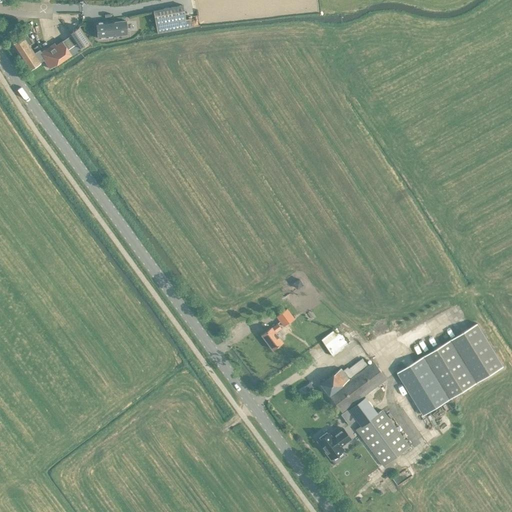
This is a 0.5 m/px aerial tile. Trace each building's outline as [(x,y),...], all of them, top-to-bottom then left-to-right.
[(182,5),(153,10),(153,12),(157,32),(190,27),(188,18),(185,19),(182,5)] [(198,15),(190,16),(192,26),(200,24),(198,15)] [(96,22),(98,38),(99,38),(99,39),(106,38),(106,37),(115,36),(114,34),(126,33),(125,20),(113,22),(113,20),(96,22)] [(54,43),(46,49),(56,64),(71,54),(67,49),(76,43),(79,48),(89,41),(79,26),(69,33),(71,35),(62,41),(56,45),(54,43)] [(12,44),(20,57),(32,50),(29,45),(32,43),(27,35),(12,44)] [(32,50),(20,57),(29,70),(44,60),(49,68),(56,64),(46,49),(40,53),(38,50),(34,53),(32,50)] [(311,301),(301,308),(305,313),(315,306),(311,301)] [(276,316),(283,326),(294,318),(286,308),(276,316)] [(296,321),(276,335),(282,342),(285,346),(291,341),(296,348),(309,338),(296,321)] [(261,335),(272,350),(282,342),(276,335),(275,332),(281,328),(277,323),(271,328),(271,327),(261,335)] [(472,325),(398,372),(424,414),(450,398),(456,395),(503,366),(477,323),(472,325)] [(336,329),(321,339),(329,351),(332,356),(348,345),(336,329)] [(329,395),(341,412),(386,379),(374,362),(329,395)] [(320,383),(328,395),(350,379),(341,368),(320,383)] [(309,383),(303,387),(306,391),(312,387),(309,383)] [(364,397),(348,409),(360,425),(355,429),(383,466),(409,447),(381,410),(377,413),(364,397)] [(317,441),(330,459),(343,449),(340,446),(350,439),(342,428),(332,435),(330,431),(317,441)]
